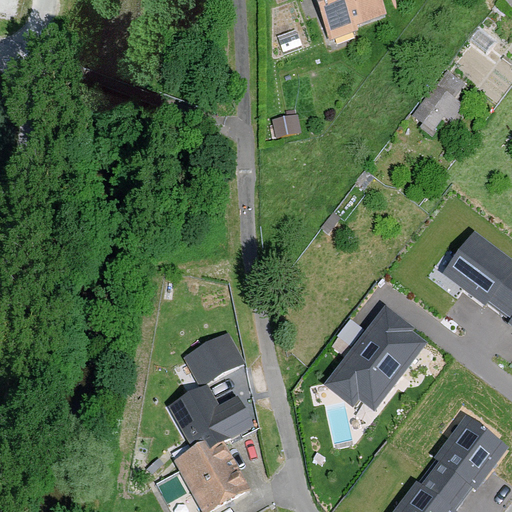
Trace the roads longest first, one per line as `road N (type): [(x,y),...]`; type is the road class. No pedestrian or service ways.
road 1 (residential): [(243,133),(259,330),(301,499)]
road 2 (residential): [(32,67),(0,300)]
road 3 (unclassified): [(34,52),(243,133)]
road 4 (residential): [(237,0),(243,133)]
